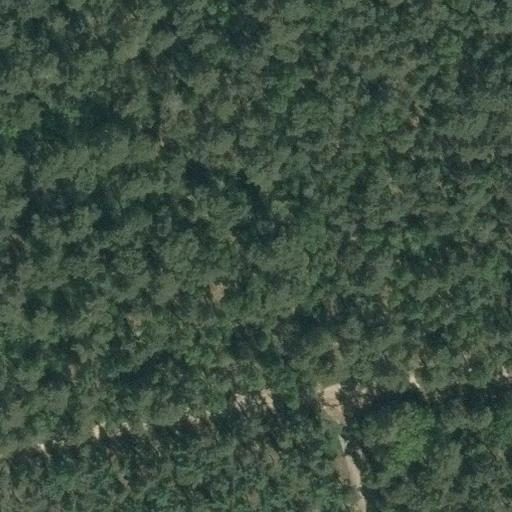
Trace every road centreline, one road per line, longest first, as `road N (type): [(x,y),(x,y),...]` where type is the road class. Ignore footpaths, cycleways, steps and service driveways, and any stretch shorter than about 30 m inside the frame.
road 1 (track): [(281,0),(278,131),(329,390),(368,511)]
road 2 (track): [(511,367),(329,390),(0,449)]
